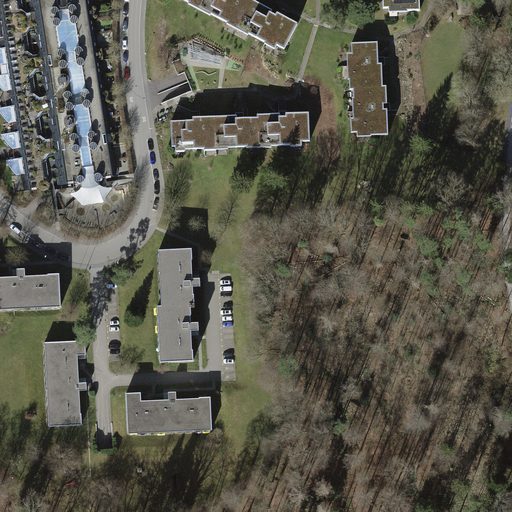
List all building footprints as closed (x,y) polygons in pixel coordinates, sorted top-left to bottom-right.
[(50,188),(20,0),(0,0),(0,21),(27,192),(50,188)] [(85,0),(25,0),(55,187),(113,179),(85,0)] [(184,0),(190,3),(190,4),(210,15),(211,13),(227,21),(226,23),(247,34),(248,32),(265,41),(264,42),(274,47),(276,43),(284,47),(297,22),(277,12),(275,15),(270,12),(271,9),(252,0),(184,0)] [(384,0),(385,6),(390,6),(390,11),(408,10),(408,9),(420,8),(419,0),(384,0)] [(350,78),(351,88),(355,87),(383,87),(382,64),(378,64),(378,42),(352,43),(352,53),(348,53),(348,78),(350,78)] [(220,59),(189,45),(191,61),(220,65),(220,59)] [(351,118),(352,132),(358,131),(358,137),(371,136),(371,135),(388,134),(387,110),(384,110),(384,104),(387,103),(386,87),(383,87),(355,87),(355,97),(353,97),(354,118),(351,118)] [(170,122),(171,145),(174,145),(175,151),(184,150),(184,148),(203,147),(203,149),(227,149),(227,146),(246,146),(247,148),(271,147),(271,145),(290,144),(290,146),(301,146),(301,141),(309,141),(308,113),(286,114),(286,117),(279,117),(279,114),(257,115),(257,118),(236,119),(236,116),(192,118),(192,121),(170,122)] [(157,308),(159,363),(193,362),(192,352),(191,352),(191,332),(199,332),(198,324),(190,324),(190,316),(190,309),(194,309),(193,296),(192,288),(200,287),(200,280),(192,280),(191,260),(192,260),(191,250),(158,251),(161,308),(157,308)] [(0,314),(60,312),(59,279),(48,279),(48,280),(23,281),(23,272),(15,273),(16,281),(0,281),(0,314)] [(44,344),(49,427),(82,425),(81,415),(80,415),(79,391),(87,391),(87,383),(79,384),(77,355),(85,355),(85,342),(44,344)] [(127,434),(211,431),(210,397),(198,398),(198,399),(175,400),(175,392),(167,392),(168,400),(139,401),(139,393),(126,394),(127,434)]
